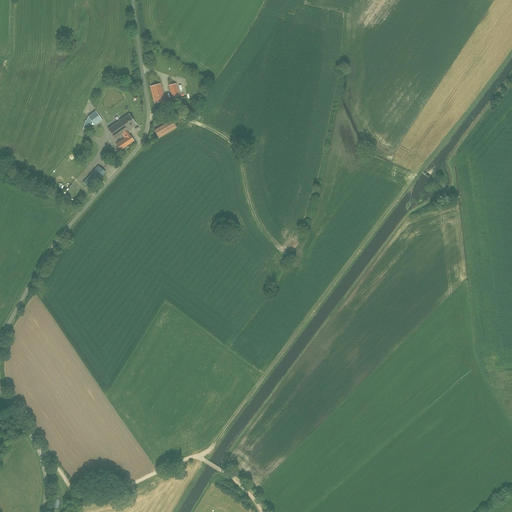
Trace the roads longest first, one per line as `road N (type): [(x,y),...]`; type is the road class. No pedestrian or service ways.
road 1 (residential): [(2,335),(53,245),(145,132),(132,0)]
road 2 (track): [(38,449),(87,497),(188,457),(203,460)]
road 3 (residential): [(41,511),(42,455),(0,390)]
